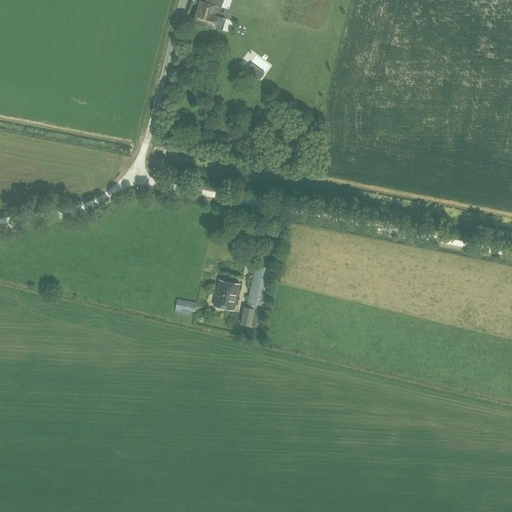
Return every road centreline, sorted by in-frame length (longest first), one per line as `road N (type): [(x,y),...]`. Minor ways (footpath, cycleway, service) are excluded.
road 1 (unclassified): [(511,253),(129,178)]
road 2 (unclassified): [(129,178),(146,144),(181,0)]
road 3 (unclassified): [(0,221),(89,204),(129,178)]
